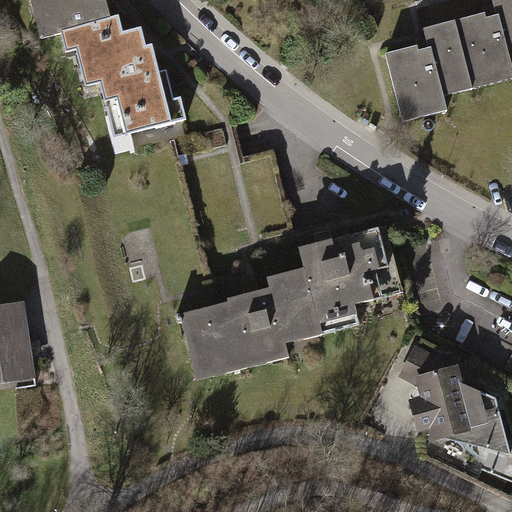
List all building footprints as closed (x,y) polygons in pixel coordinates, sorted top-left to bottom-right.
[(34,0),(44,40),(65,35),(115,20),(111,2),(104,4),(103,0),(34,0)] [(403,123),(448,113),(443,95),(511,78),(511,60),(511,0),(495,0),(498,14),(488,16),(425,31),(429,46),(420,48),(386,56),(403,123)] [(115,20),(65,35),(69,54),(80,51),(89,86),(104,82),(117,137),(189,119),(184,100),(177,102),(170,72),(163,74),(157,48),(150,50),(145,32),(127,36),(122,19),(115,20)] [(299,249),(305,271),(320,338),(360,328),(355,307),(403,296),(387,228),(299,249)] [(320,338),(305,271),(271,279),(273,290),(231,300),(232,305),(179,317),(181,325),(185,324),(199,382),(291,360),(288,345),(320,338)] [(28,304),(0,308),(0,386),(39,381),(28,304)] [(439,443),(476,434),(459,368),(444,372),(442,361),(414,348),(398,378),(418,388),(421,401),(408,404),(416,435),(435,430),(439,443)]
